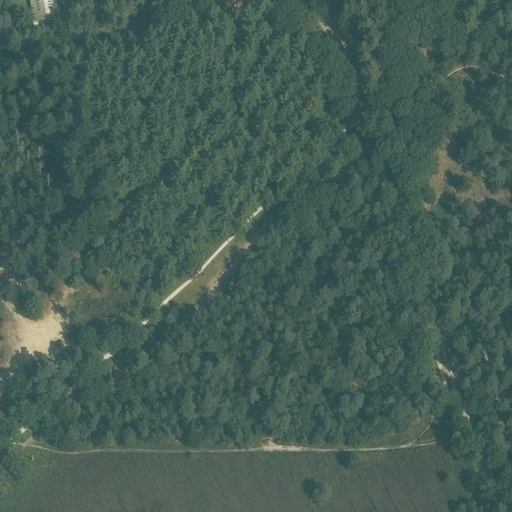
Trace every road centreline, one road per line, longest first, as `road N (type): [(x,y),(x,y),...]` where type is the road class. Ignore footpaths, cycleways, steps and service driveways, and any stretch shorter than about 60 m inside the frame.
road 1 (track): [(511,44),(407,38),(365,132),(304,188),(217,290),(131,368),(0,461)]
road 2 (track): [(511,511),(454,388),(386,175),(312,0)]
road 3 (track): [(305,7),(105,45)]
